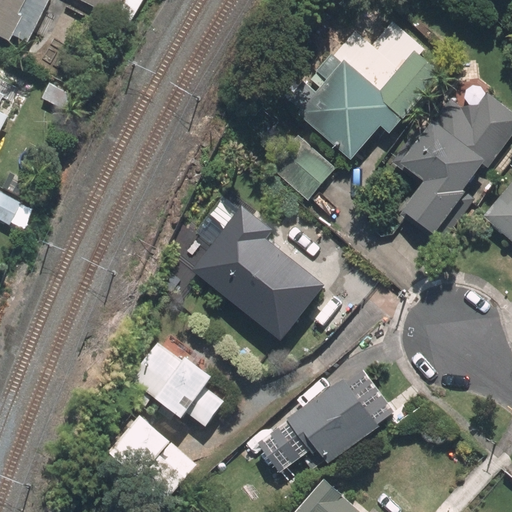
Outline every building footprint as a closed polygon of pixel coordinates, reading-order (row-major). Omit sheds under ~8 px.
[(70,0),(127,30),(142,0),(0,0),(0,43),(8,48),(11,42),(26,50),(53,0),(70,0)] [(387,140),(440,77),(412,54),(390,80),(376,69),(366,82),(334,55),(286,113),(350,167),(378,133),(387,140)] [(489,174),(511,141),(511,117),(486,98),(473,116),(450,99),(423,136),(416,131),(391,166),(419,187),(397,217),(430,241),(483,169),(489,174)] [(297,139),(270,171),(309,203),(335,171),(297,139)] [(511,182),(479,223),(511,249),(511,182)] [(241,213),(189,276),(270,341),(314,287),(263,245),(271,236),(241,213)] [(210,385),(157,347),(129,385),(153,402),(150,407),(179,428),(185,420),(204,433),(224,406),(205,392),(210,385)] [(394,420),(360,372),(255,447),(276,477),(300,460),(313,478),(394,420)] [(195,468),(137,421),(103,463),(136,489),(150,472),(175,493),(195,468)] [(356,511),(322,482),(296,511),(356,511)]
